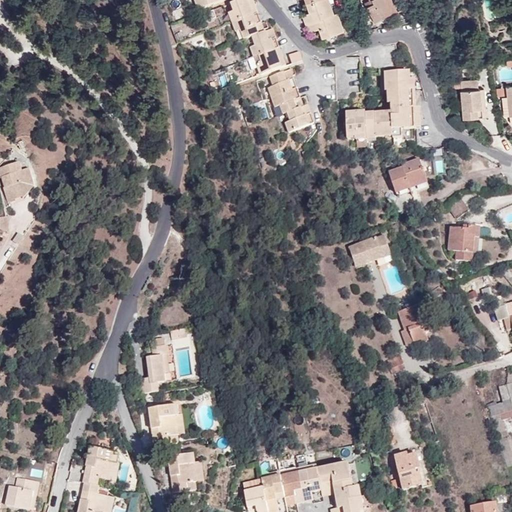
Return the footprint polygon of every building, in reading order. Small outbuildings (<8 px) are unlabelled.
[(195,0),(198,9),(224,0),(195,0)] [(254,0),(240,0),(231,4),(234,11),(229,12),(232,22),(259,13),(254,0)] [(321,17),(334,12),(330,0),(311,0),(306,2),(310,12),(318,9),(321,17)] [(371,0),(373,3),(365,7),(372,23),(397,9),(392,0),(371,0)] [(302,14),(306,23),(321,17),(318,9),(310,12),(302,14)] [(344,29),(338,10),(334,12),(321,17),(324,25),(319,27),(323,37),(344,29)] [(252,37),(266,31),(259,13),(232,22),(236,32),(241,31),(244,40),(252,37)] [(306,23),(309,31),(319,27),(324,25),(321,17),(306,23)] [(256,56),(279,48),(272,29),(266,31),(252,37),(255,45),(251,47),(254,57),(256,56)] [(182,31),(174,34),(177,41),(185,38),(182,31)] [(257,64),(260,74),(286,65),(279,48),(256,56),(259,64),(257,64)] [(300,51),(290,55),(293,63),(302,59),(300,51)] [(251,67),(257,64),(259,64),(256,56),(254,57),(249,59),(251,67)] [(288,70),(291,68),(270,76),(271,80),(288,70)] [(295,88),(288,70),(271,80),(273,85),(268,87),(271,97),(295,88)] [(366,111),(347,112),(348,139),(357,139),(357,141),(367,140),(376,139),(376,137),(393,137),(393,138),(403,137),(402,129),(421,128),(421,108),(417,108),(416,99),(412,100),(412,90),(411,79),(411,72),(385,72),(386,91),(388,91),(388,100),(394,100),(395,109),(395,112),(366,113),(366,111)] [(462,89),(481,88),(480,79),(461,80),(462,89)] [(214,91),(221,89),(218,81),(211,84),(214,91)] [(302,107),(295,88),(271,97),(275,107),(280,105),(283,114),(287,112),(302,107)] [(483,108),(481,88),(462,89),(461,90),(463,118),(489,115),(488,107),(487,107),(483,108)] [(322,101),(337,100),(337,93),(322,93),(322,101)] [(302,108),(302,107),(287,112),(290,120),(286,123),(289,133),(303,128),(307,140),(317,130),(308,106),(302,108)] [(420,159),(403,164),(404,167),(389,172),(396,192),(427,182),(420,159)] [(8,202),(17,200),(15,193),(18,192),(23,198),(30,192),(29,184),(34,179),(31,169),(23,171),(21,162),(0,168),(0,173),(1,177),(2,176),(5,187),(4,188),(8,202)] [(37,186),(34,179),(29,184),(30,192),(37,186)] [(469,211),(460,198),(448,207),(457,219),(469,211)] [(0,228),(8,232),(9,216),(0,218),(0,228)] [(437,234),(434,226),(426,229),(429,237),(437,234)] [(481,227),(470,226),(469,229),(451,228),(449,250),(456,251),(456,260),(473,261),(473,253),(478,253),(481,227)] [(392,254),(385,236),(350,248),(356,267),(392,254)] [(422,244),(418,248),(421,253),(427,259),(430,255),(422,244)] [(445,277),(448,276),(440,267),(437,268),(445,277)] [(452,284),(455,283),(448,276),(445,277),(452,284)] [(398,312),(410,307),(408,301),(396,305),(398,312)] [(511,303),(495,308),(499,320),(504,319),(507,331),(511,329),(511,303)] [(422,304),(410,307),(398,312),(404,330),(401,331),(406,346),(414,343),(415,345),(429,340),(426,332),(423,323),(428,321),(422,304)] [(160,366),(164,365),(163,356),(161,348),(162,348),(161,341),(155,342),(156,348),(151,349),(152,357),(147,358),(150,378),(142,379),(143,393),(160,390),(158,382),(162,382),(160,366)] [(405,368),(399,355),(385,360),(391,373),(405,368)] [(511,383),(510,384),(507,384),(499,386),(503,402),(487,407),(497,440),(498,440),(507,466),(511,464),(511,450),(502,420),(501,413),(511,410),(511,383)] [(169,443),(179,442),(178,434),(179,434),(176,416),(180,415),(178,404),(150,409),(153,429),(161,427),(162,436),(169,435),(169,443)] [(511,410),(501,413),(502,420),(511,416),(511,410)] [(176,416),(179,434),(186,433),(183,414),(180,415),(176,416)] [(396,442),(392,424),(381,426),(385,444),(396,442)] [(153,429),(155,445),(169,443),(169,435),(162,436),(161,427),(153,429)] [(93,477),(100,478),(107,480),(111,461),(118,463),(119,454),(90,448),(87,467),(95,468),(93,477)] [(403,489),(424,484),(421,474),(422,473),(417,454),(410,455),(407,452),(395,455),(403,489)] [(194,463),(196,462),(195,453),(169,456),(171,476),(180,475),(181,484),(188,483),(189,490),(197,489),(196,481),(194,463)] [(120,463),(118,463),(111,461),(107,480),(117,481),(120,463)] [(203,461),(196,462),(194,463),(196,481),(205,480),(203,461)] [(345,463),(318,468),(322,491),(323,497),(335,494),(338,507),(331,509),(331,511),(361,511),(359,498),(362,497),(360,487),(353,488),(352,480),(349,480),(345,463)] [(87,467),(84,483),(85,483),(98,486),(100,478),(93,477),(95,468),(87,467)] [(318,468),(299,471),(305,502),(313,500),(312,493),(322,491),(318,468)] [(299,471),(281,475),(284,493),(285,498),(295,496),(296,504),(305,502),(299,471)] [(180,475),(171,476),(173,492),(189,490),(188,483),(181,484),(180,475)] [(264,487),(268,511),(279,511),(277,499),(276,494),(284,493),(281,475),(262,478),(263,483),(264,487)] [(30,510),(36,482),(18,478),(16,487),(10,486),(6,505),(30,510)] [(30,510),(35,511),(41,483),(36,482),(30,510)] [(99,495),(100,486),(98,486),(85,483),(81,501),(90,502),(92,493),(99,495)] [(256,507),(257,511),(268,511),(264,487),(245,490),(248,505),(256,503),(256,507)] [(103,511),(106,496),(99,495),(92,493),(90,502),(81,501),(78,511),(103,511)] [(112,511),(115,498),(106,496),(103,511),(112,511)] [(497,511),(497,503),(493,504),(471,507),(472,511),(497,511)]
